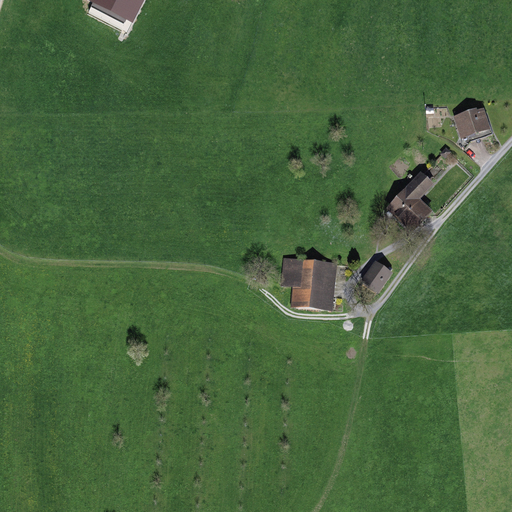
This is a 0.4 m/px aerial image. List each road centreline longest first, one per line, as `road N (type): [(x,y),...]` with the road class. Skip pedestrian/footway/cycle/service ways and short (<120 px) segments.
road 1 (track): [(511,143),(379,305),(351,316),(294,317),(228,273),(21,262),(0,250)]
road 2 (track): [(367,310),(349,297),(361,272),(380,253),(437,227)]
